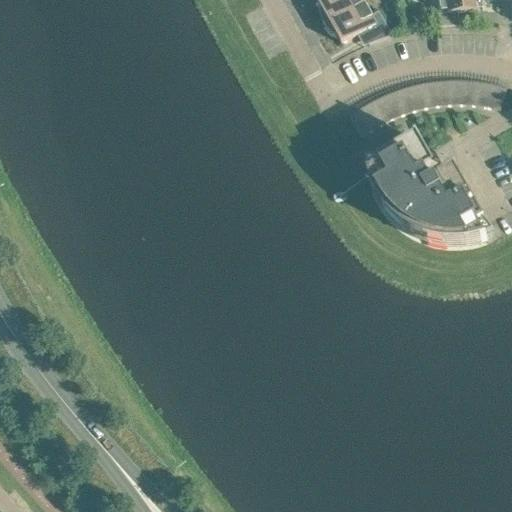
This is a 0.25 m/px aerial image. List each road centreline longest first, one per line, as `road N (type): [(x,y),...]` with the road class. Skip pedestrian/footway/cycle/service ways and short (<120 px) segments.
road 1 (tertiary): [(144,500),(41,376),(0,312)]
road 2 (residential): [(330,108),(358,88),(420,66),(511,70)]
road 3 (residential): [(500,214),(463,147),(511,117)]
road 4 (residential): [(330,108),(272,0)]
